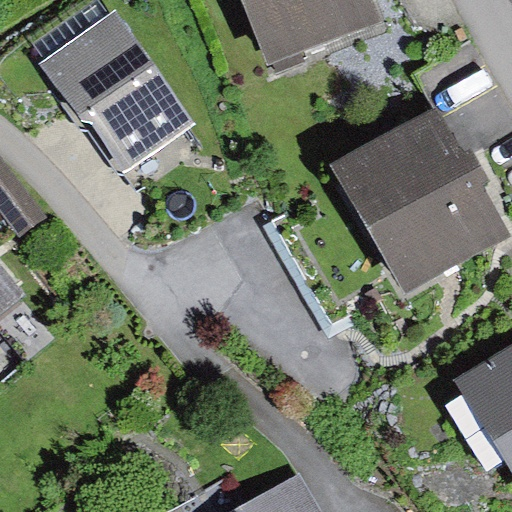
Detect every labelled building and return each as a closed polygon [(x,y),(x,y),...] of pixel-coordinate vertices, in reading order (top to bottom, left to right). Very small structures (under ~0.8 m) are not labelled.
[(372,0),(244,0),(269,63),(380,20),(372,0)] [(117,12),(42,62),(81,123),(91,123),(122,173),(194,124),(117,12)] [(438,108),(336,166),(407,291),(509,234),(482,187),(490,182),(472,150),(464,154),(438,108)] [(0,156),(0,212),(19,236),(47,214),(0,156)] [(321,194),(274,222),(336,324),(382,297),(321,194)] [(0,316),(26,294),(0,264),(0,316)] [(511,348),(458,382),(466,395),(446,407),(487,474),(505,463),(511,473),(511,348)] [(312,511),(297,483),(242,511),(312,511)]
